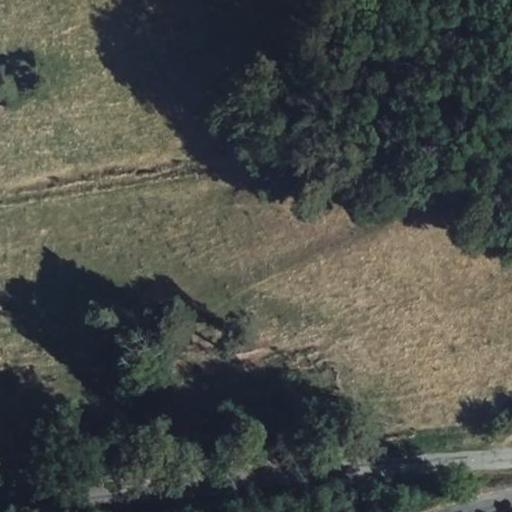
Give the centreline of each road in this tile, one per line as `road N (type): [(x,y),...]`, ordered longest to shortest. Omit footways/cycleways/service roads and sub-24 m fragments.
road 1 (track): [(511,206),(392,161),(305,147),(248,162),(236,143),(245,117),(330,0)]
road 2 (unclassified): [(120,511),(221,491),(511,457)]
